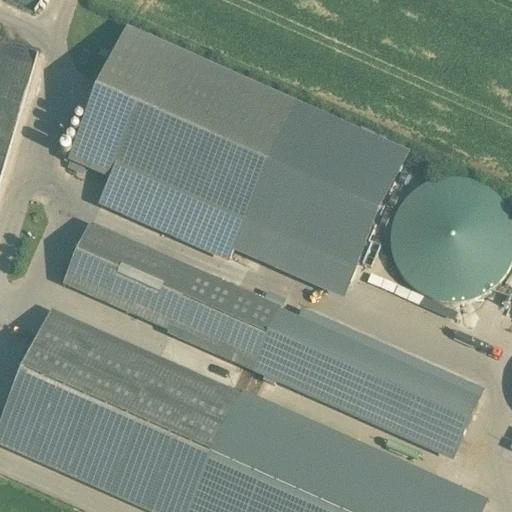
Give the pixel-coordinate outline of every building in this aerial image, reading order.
[(406,149),(128,34),(73,167),(111,182),(97,215),(337,315),(406,149)] [(0,169),(28,59),(15,55),(13,62),(0,59),(0,169)] [(382,282),(489,310),(511,221),(511,201),(409,175),(382,282)] [(478,402),(97,233),(69,294),(450,464),(478,402)] [(482,511),(485,507),(55,319),(0,444),(0,453),(134,511),(482,511)]
